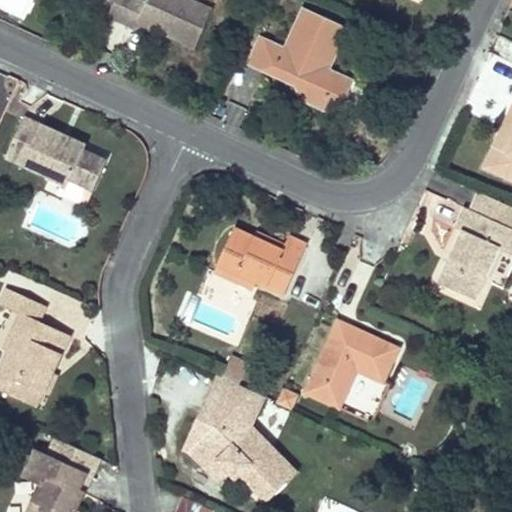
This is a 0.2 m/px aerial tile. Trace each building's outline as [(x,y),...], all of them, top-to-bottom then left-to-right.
[(155,32),(192,50),(213,10),(189,0),(114,0),(106,16),(138,30),(140,24),(155,32)] [(250,63),(298,85),(302,77),(310,81),(306,88),(302,99),(327,110),(333,96),(345,102),(355,80),(333,70),(352,29),(306,9),(283,59),(257,47),(250,63)] [(153,38),(155,32),(140,24),(138,30),(153,38)] [(310,81),(302,77),(298,85),(306,88),(310,81)] [(345,102),(333,96),(327,110),(339,116),(345,102)] [(204,114),(221,122),(227,107),(211,99),(204,114)] [(91,146),(74,138),(73,142),(65,138),(67,135),(28,117),(10,158),(72,187),(75,181),(97,191),(110,162),(88,152),(91,146)] [(511,133),(504,130),(486,169),(511,180),(511,133)] [(459,229),(435,280),(473,297),(496,247),(506,226),(462,205),(452,225),(459,229)] [(511,228),(506,226),(496,247),(511,254),(511,228)] [(220,265),(258,282),(285,294),(308,244),(292,237),(288,245),(286,251),(255,237),(236,229),(220,265)] [(258,232),(255,237),(286,251),(288,245),(258,232)] [(258,282),(220,265),(216,272),(255,290),(258,282)] [(14,349),(0,379),(0,384),(29,398),(36,383),(47,389),(56,368),(50,365),(58,348),(64,351),(73,331),(45,318),(51,304),(11,286),(4,302),(25,311),(9,346),(14,349)] [(340,321),(308,393),(342,408),(356,375),(349,372),(352,366),(359,369),(386,381),(401,348),(340,321)] [(58,348),(50,365),(56,368),(64,351),(58,348)] [(359,369),(352,366),(349,372),(356,375),(359,369)] [(56,368),(47,389),(52,392),(62,371),(56,368)] [(245,387),(221,376),(187,452),(192,455),(202,448),(213,424),(225,429),(245,387)] [(47,389),(36,383),(29,398),(40,403),(47,389)] [(220,462),(232,474),(239,468),(245,474),(243,477),(268,504),(300,473),(256,427),(269,398),(245,387),(225,429),(213,424),(202,448),(192,455),(209,472),(220,462)] [(280,403),(293,409),(299,397),(286,391),(280,403)] [(33,504),(45,509),(44,511),(78,511),(86,494),(81,492),(89,475),(94,478),(102,459),(57,439),(48,456),(45,454),(33,479),(43,483),(33,504)] [(33,479),(45,454),(40,452),(28,477),(33,479)] [(232,474),(220,462),(209,472),(221,485),(232,474)] [(239,468),(232,474),(239,481),(243,477),(245,474),(239,468)] [(94,478),(89,475),(81,492),(86,494),(89,495),(96,479),(94,478)]
